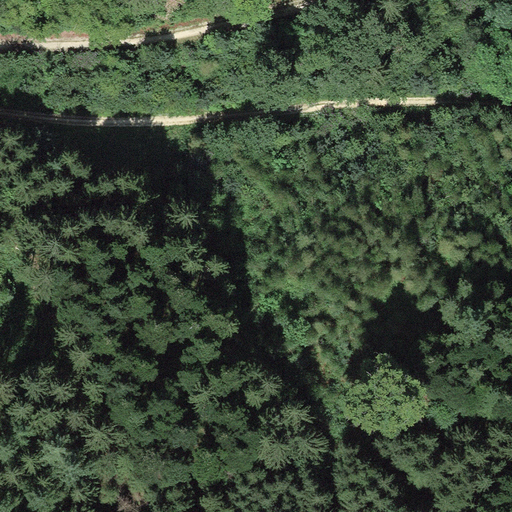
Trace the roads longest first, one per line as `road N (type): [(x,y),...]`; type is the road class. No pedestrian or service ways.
road 1 (track): [(511,104),(423,103),(269,119),(54,119),(0,111)]
road 2 (track): [(0,47),(131,43),(315,0)]
